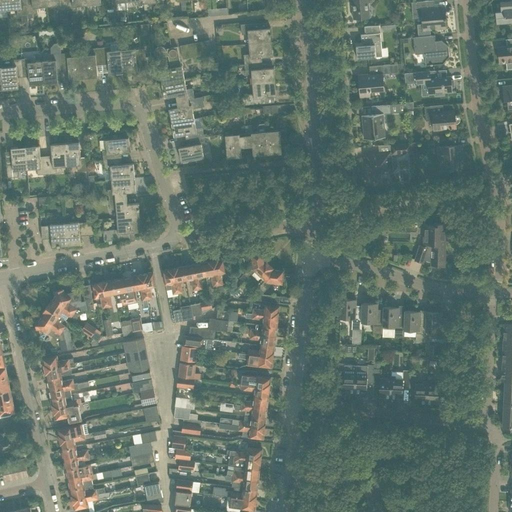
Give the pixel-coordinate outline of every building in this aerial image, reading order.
[(20,0),(5,0),(7,10),(16,9),(17,18),(20,17),(21,23),(28,22),(28,14),(27,15),(26,1),(20,2),(20,0)] [(46,7),(45,0),(31,0),(31,1),(26,1),(27,15),(28,14),(37,14),(36,7),(46,7)] [(45,0),(46,7),(56,6),(57,12),(58,12),(67,11),(65,0),(45,0)] [(65,0),(67,11),(77,10),(76,6),(86,5),(85,0),(65,0)] [(85,0),(86,5),(96,4),(97,11),(100,10),(100,14),(107,14),(107,10),(105,0),(85,0)] [(105,0),(107,10),(113,9),(117,9),(116,3),(126,2),(126,0),(105,0)] [(351,0),(353,19),(365,18),(364,10),(369,10),(368,2),(372,1),(373,0),(351,0)] [(434,0),(416,2),(410,2),(411,18),(421,17),(422,24),(415,24),(416,35),(429,34),(429,30),(446,28),(445,20),(446,19),(444,7),(434,7),(434,0)] [(503,11),(495,12),(496,24),(506,23),(511,22),(511,0),(501,0),(502,1),(500,2),(501,10),(503,10),(503,11)] [(67,11),(58,12),(59,19),(68,19),(67,11)] [(249,44),(271,42),(270,28),(254,29),(254,23),(241,24),(242,34),(248,34),(249,44)] [(379,25),(374,25),(364,26),(364,32),(366,32),(366,34),(360,35),(361,42),(364,42),(364,45),(356,46),(357,59),(376,57),(375,57),(382,56),(379,25)] [(425,36),(416,37),(413,37),(415,54),(425,53),(426,65),(432,65),(443,64),(449,56),(448,46),(441,40),(435,41),(434,35),(425,36)] [(511,38),(506,39),(507,47),(504,47),(505,49),(498,50),(499,60),(501,60),(501,62),(505,61),(506,69),(511,68),(511,38)] [(209,40),(203,41),(206,55),(211,54),(209,40)] [(203,41),(197,42),(200,56),(206,55),(203,41)] [(200,56),(197,42),(192,43),(194,57),(200,56)] [(271,42),(249,44),(249,54),(243,54),(244,64),(263,63),(262,57),(272,56),(271,42)] [(51,60),(41,61),(43,84),(58,83),(56,67),(62,66),(61,53),(60,43),(54,43),(50,48),(51,60)] [(103,47),(100,47),(102,60),(107,60),(109,74),(123,73),(121,50),(120,43),(110,44),(110,46),(103,47)] [(194,57),(192,43),(186,44),(188,58),(194,57)] [(188,58),(186,44),(180,45),(182,59),(188,58)] [(184,79),(184,75),(182,65),(181,66),(177,47),(167,49),(167,51),(166,51),(165,48),(162,46),(159,46),(156,48),(155,50),(155,53),(156,56),(163,55),(163,57),(168,56),(170,68),(159,70),(162,84),(184,79)] [(91,54),(81,55),(83,78),(97,77),(96,61),(102,60),(100,47),(98,48),(91,48),(91,54)] [(135,48),(121,50),(123,73),(137,71),(136,60),(145,59),(144,49),(135,49),(135,48)] [(83,78),(81,55),(71,56),(71,52),(61,53),(62,66),(68,66),(69,79),(83,78)] [(31,58),(21,59),(22,72),(28,71),(29,85),(43,84),(41,61),(32,62),(31,58)] [(12,66),(2,66),(4,89),(18,88),(17,72),(22,72),(21,59),(11,59),(12,66)] [(263,68),(263,63),(244,64),(245,74),(251,74),(252,84),(275,82),(273,68),(263,68)] [(384,73),(398,72),(397,64),(383,65),(384,73)] [(430,71),(404,73),(405,84),(416,83),(416,84),(427,83),(428,94),(435,93),(435,96),(443,95),(442,92),(452,92),(451,87),(454,87),(453,80),(451,80),(451,76),(430,78),(430,71)] [(382,73),(368,74),(358,75),(360,97),(369,96),(369,91),(384,90),(382,73)] [(186,89),(184,79),(162,84),(164,98),(175,96),(176,101),(194,98),(192,88),(186,89)] [(247,94),(247,98),(242,98),(243,105),(248,105),(250,104),(260,104),(260,97),(276,96),(275,82),(252,84),(253,94),(247,94)] [(511,85),(502,86),(503,97),(506,97),(507,109),(511,108),(511,85)] [(176,101),(177,107),(169,109),(171,123),(194,119),(192,109),(204,106),(202,96),(194,98),(176,101)] [(389,104),(381,105),(371,106),(372,114),(362,115),(364,139),(385,137),(383,114),(390,113),(389,104)] [(276,105),(267,106),(263,106),(263,113),(277,112),(276,105)] [(454,111),(444,112),(430,113),(430,106),(424,106),(425,121),(433,120),(434,130),(455,128),(455,124),(457,123),(459,122),(460,119),(459,117),(457,115),(454,115),(454,111)] [(196,128),(194,119),(171,123),(174,137),(190,134),(191,139),(204,137),(202,127),(196,128)] [(257,126),(258,132),(245,133),(246,147),(252,147),(253,156),(267,154),(264,128),(264,124),(259,124),(257,126)] [(268,127),(264,128),(267,154),(281,153),(280,142),(286,141),(285,130),(268,131),(268,127)] [(246,147),(245,133),(228,135),(228,131),(224,131),(225,135),(226,148),(227,158),(241,157),(240,148),(246,147)] [(105,139),(106,150),(102,150),(103,160),(116,159),(116,153),(130,152),(128,137),(117,138),(111,139),(105,139)] [(204,137),(191,139),(192,145),(178,147),(181,162),(204,158),(202,148),(206,147),(204,137)] [(454,145),(444,146),(443,140),(437,140),(438,146),(439,158),(445,158),(446,170),(463,168),(461,149),(454,150),(454,145),(455,145),(454,145)] [(79,142),(65,143),(67,166),(77,165),(77,172),(88,171),(86,157),(80,158),(79,142)] [(67,166),(65,143),(50,144),(52,160),(46,161),(47,174),(57,173),(57,167),(67,166)] [(411,151),(410,143),(390,144),(391,154),(411,153),(411,151)] [(39,145),(25,146),(27,169),(37,169),(37,175),(47,174),(46,161),(41,161),(39,145)] [(27,169),(25,146),(11,148),(12,164),(6,164),(7,177),(18,176),(17,170),(27,169)] [(389,157),(389,153),(369,154),(370,162),(366,162),(368,185),(380,184),(379,172),(383,172),(383,169),(390,169),(390,171),(391,171),(393,171),(395,169),(396,167),(397,165),(397,162),(396,160),(394,158),(392,157),(389,157)] [(116,159),(103,160),(104,170),(110,169),(111,179),(134,177),(133,163),(117,165),(116,159)] [(134,177),(111,179),(112,189),(108,190),(109,200),(126,198),(126,192),(135,192),(134,177)] [(127,204),(126,198),(109,200),(109,210),(116,209),(117,219),(140,217),(138,203),(127,204)] [(118,229),(114,229),(103,230),(104,241),(130,238),(130,232),(141,231),(140,217),(117,219),(118,229)] [(88,235),(87,222),(78,222),(78,221),(64,223),(66,246),(80,244),(80,236),(88,235)] [(50,224),(50,225),(41,226),(42,239),(51,238),(52,247),(66,246),(64,223),(50,224)] [(419,245),(416,256),(414,260),(422,263),(423,260),(431,262),(431,265),(444,266),(446,223),(434,223),(434,225),(424,225),(423,246),(419,245)] [(247,270),(244,274),(238,279),(242,283),(254,270),(259,264),(260,266),(265,260),(263,250),(249,253),(252,268),(248,272),(247,270)] [(223,258),(213,260),(218,285),(223,284),(221,274),(226,273),(223,258)] [(213,260),(203,262),(206,276),(211,275),(213,286),(218,285),(213,260)] [(273,268),(265,260),(260,266),(259,264),(254,270),(262,279),(258,283),(258,288),(270,274),(269,273),(273,268)] [(203,262),(193,264),(198,289),(203,288),(200,277),(206,276),(203,262)] [(193,264),(183,266),(186,280),(191,279),(193,290),(198,289),(193,264)] [(186,280),(183,266),(173,268),(178,293),(183,292),(180,281),(186,280)] [(233,272),(237,276),(242,271),(238,267),(233,272)] [(178,293),(173,268),(163,270),(166,290),(172,289),(173,294),(178,293)] [(270,274),(258,288),(256,300),(279,303),(280,296),(263,294),(263,292),(272,283),(282,284),(283,269),(273,268),(274,268),(273,268),(269,273),(270,274)] [(153,272),(143,274),(147,299),(152,298),(150,287),(156,286),(153,272)] [(147,299),(143,274),(132,276),(135,290),(140,289),(144,307),(149,306),(147,299)] [(132,276),(122,278),(127,303),(128,305),(128,309),(139,307),(137,301),(135,290),(132,276)] [(112,280),(115,294),(117,302),(122,301),(123,306),(128,305),(127,303),(122,278),(112,280)] [(112,306),(110,295),(115,294),(112,280),(102,282),(107,307),(112,306)] [(107,307),(102,282),(92,284),(95,298),(100,297),(102,308),(107,307)] [(93,299),(92,294),(90,284),(82,286),(85,301),(93,299)] [(55,296),(53,299),(74,313),(77,309),(67,303),(71,298),(64,294),(63,289),(54,291),(55,296)] [(74,313),(53,299),(52,299),(51,300),(46,307),(59,316),(62,311),(76,320),(79,315),(79,312),(74,313)] [(361,322),(362,306),(356,305),(356,304),(352,304),(352,299),(340,299),(339,318),(350,319),(352,319),(351,329),(361,329),(361,322)] [(205,302),(200,303),(202,314),(212,308),(211,304),(205,305),(205,302)] [(202,314),(200,303),(190,305),(191,307),(192,316),(193,316),(202,314)] [(362,303),(362,306),(361,322),(373,323),(372,333),(382,333),(383,326),(382,326),(383,310),(377,309),(377,308),(374,308),(374,303),(362,303)] [(253,309),(252,313),(278,316),(279,306),(264,304),(264,310),(253,308),(253,309)] [(59,316),(46,307),(41,314),(41,316),(63,331),(65,339),(66,342),(72,341),(70,331),(67,328),(65,326),(61,323),(64,319),(59,316)] [(192,316),(191,307),(181,309),(183,320),(194,318),(193,316),(192,316)] [(383,307),(383,310),(382,326),(383,326),(394,327),(394,337),(404,337),(404,330),(403,330),(404,314),(398,313),(398,312),(395,312),(395,307),(383,307)] [(183,320),(181,309),(173,310),(175,322),(183,320)] [(218,309),(217,319),(229,320),(230,310),(218,309)] [(404,311),(404,314),(403,330),(404,330),(416,331),(415,341),(425,341),(426,331),(425,331),(426,318),(420,317),(420,316),(416,316),(416,311),(404,311)] [(426,331),(425,341),(424,356),(433,357),(434,345),(429,345),(429,338),(444,338),(444,339),(451,340),(451,330),(447,330),(448,319),(441,318),(441,317),(438,317),(438,312),(426,312),(426,318),(425,331),(426,331)] [(278,316),(252,313),(252,318),(262,319),(262,325),(276,326),(278,316)] [(63,331),(41,316),(39,319),(34,320),(36,329),(41,329),(57,339),(58,338),(62,340),(65,339),(63,331)] [(511,317),(511,323),(504,323),(503,335),(511,334),(511,317)] [(143,329),(142,323),(140,318),(131,320),(133,331),(143,329)] [(229,320),(217,319),(211,318),(209,319),(208,328),(210,328),(228,331),(229,320)] [(107,335),(113,334),(112,326),(110,319),(104,320),(107,335)] [(133,331),(130,320),(120,322),(123,335),(133,333),(133,331)] [(92,338),(95,332),(97,330),(87,323),(81,331),(92,338)] [(255,329),(250,329),(250,333),(275,337),(276,326),(262,325),(256,324),(255,329)] [(190,326),(189,336),(203,338),(208,338),(209,328),(208,328),(190,326)] [(275,337),(250,333),(249,338),(260,340),(259,345),(274,347),(275,337)] [(511,334),(503,335),(503,346),(511,346),(511,334)] [(203,338),(189,336),(183,335),(182,345),(196,347),(202,348),(203,338)] [(144,338),(129,341),(123,342),(126,352),(146,348),(144,338)] [(196,347),(182,345),(180,360),(194,361),(196,347)] [(248,349),(247,354),(273,357),(274,347),(259,345),(259,350),(248,349)] [(511,346),(503,346),(502,357),(511,357),(511,346)] [(148,358),(146,348),(126,352),(128,363),(148,358)] [(242,353),(241,358),(248,359),(247,364),(271,367),(273,357),(247,354),(242,353)] [(58,361),(57,355),(42,358),(45,368),(74,362),(73,358),(58,361)] [(511,357),(502,357),(501,369),(511,369),(511,357)] [(148,358),(128,363),(130,373),(131,372),(150,368),(148,358)] [(74,362),(45,368),(46,374),(44,374),(45,378),(46,378),(47,379),(61,376),(71,373),(70,367),(76,366),(75,362),(74,362)] [(180,362),(178,376),(195,378),(199,379),(200,373),(195,372),(197,364),(180,362)] [(344,363),(338,363),(337,381),(343,381),(343,391),(348,391),(348,393),(354,393),(355,365),(344,364),(344,363)] [(355,365),(354,393),(360,394),(360,392),(366,392),(366,382),(373,383),(373,369),(374,365),(367,364),(367,365),(355,365)] [(150,368),(131,372),(133,382),(152,378),(150,368)] [(373,369),(373,383),(372,387),(379,387),(378,397),(384,397),(384,399),(390,399),(391,376),(387,375),(387,378),(379,378),(380,369),(373,369)] [(511,369),(501,369),(501,380),(511,380),(511,369)] [(270,377),(256,375),(256,371),(249,370),(242,372),(240,384),(269,388),(270,377)] [(391,376),(390,399),(396,399),(396,398),(402,398),(402,388),(408,388),(409,374),(409,370),(403,370),(402,379),(395,379),(395,376),(391,376)] [(409,374),(408,388),(408,392),(415,392),(414,402),(420,403),(420,404),(426,405),(427,381),(423,381),(422,384),(415,384),(416,374),(409,374)] [(427,381),(426,405),(432,405),(432,403),(437,403),(438,393),(444,394),(448,394),(448,375),(439,374),(438,385),(431,384),(431,381),(427,381)] [(62,381),(61,376),(47,379),(49,389),(74,383),(73,379),(62,381)] [(193,388),(195,378),(178,376),(177,386),(193,388)] [(134,392),(140,391),(154,389),(154,388),(152,378),(133,382),(132,382),(134,392)] [(8,379),(0,380),(0,391),(10,390),(8,379)] [(77,383),(74,383),(49,389),(51,399),(71,395),(70,390),(90,385),(89,380),(77,383)] [(511,380),(501,380),(501,381),(504,381),(504,392),(511,392),(511,380)] [(269,388),(240,384),(239,389),(254,391),(253,396),(268,398),(269,388)] [(197,389),(193,388),(177,386),(176,397),(196,399),(197,389)] [(154,389),(140,391),(140,392),(143,405),(156,402),(154,389)] [(10,390),(0,391),(0,402),(12,400),(10,390)] [(511,392),(504,392),(503,403),(511,403),(511,392)] [(72,400),(71,395),(51,399),(53,409),(78,403),(77,399),(72,400)] [(267,408),(268,398),(253,396),(253,401),(242,400),(241,405),(267,408)] [(198,399),(196,399),(176,397),(175,406),(189,408),(194,409),(195,404),(201,404),(202,400),(198,399)] [(12,400),(0,402),(0,417),(11,416),(10,413),(15,412),(12,400)] [(55,419),(68,416),(69,422),(81,420),(78,403),(53,409),(55,419)] [(511,403),(503,403),(503,415),(511,415),(511,403)] [(265,418),(267,408),(241,405),(235,404),(234,409),(245,410),(244,416),(265,418)] [(143,408),(145,415),(158,412),(157,405),(143,408)] [(188,418),(189,408),(175,406),(174,417),(188,418)] [(511,415),(503,415),(502,426),(510,427),(510,433),(511,432),(511,415)] [(232,418),(231,424),(264,428),(265,418),(244,416),(244,420),(232,418)] [(199,433),(200,420),(183,418),(182,431),(199,433)] [(86,423),(67,427),(57,429),(59,439),(84,434),(88,433),(86,423)] [(219,423),(218,428),(220,428),(227,429),(243,431),(242,436),(263,439),(264,428),(231,424),(219,423)] [(105,430),(93,432),(95,438),(107,436),(105,430)] [(142,443),(151,441),(157,440),(155,430),(140,433),(142,443)] [(0,450),(5,450),(7,455),(14,454),(13,448),(14,448),(14,446),(15,445),(14,441),(13,441),(12,436),(9,437),(8,431),(0,432),(0,450)] [(84,434),(59,439),(61,449),(76,446),(74,441),(85,439),(84,434)] [(186,437),(174,435),(172,448),(184,449),(186,437)] [(153,451),(151,441),(142,443),(128,446),(130,456),(153,451)] [(76,446),(61,449),(63,459),(88,454),(87,449),(77,451),(76,446)] [(247,452),(230,450),(229,455),(261,459),(262,448),(247,447),(247,452)] [(176,449),(175,458),(189,460),(190,450),(176,449)] [(155,461),(153,451),(130,456),(132,466),(155,461)] [(89,459),(88,454),(63,459),(65,469),(85,465),(84,460),(89,459)] [(261,459),(229,455),(228,465),(233,466),(259,469),(261,459)] [(24,458),(18,459),(21,471),(27,470),(24,458)] [(18,459),(12,460),(15,472),(21,471),(18,459)] [(178,469),(179,469),(189,470),(194,471),(196,461),(180,459),(178,469)] [(15,472),(12,460),(6,462),(9,474),(15,472)] [(6,462),(0,463),(3,475),(9,474),(6,462)] [(85,465),(65,469),(68,479),(92,474),(90,464),(85,465)] [(233,476),(258,479),(259,469),(233,466),(232,471),(228,471),(227,475),(233,476)] [(102,472),(103,477),(111,476),(111,477),(122,474),(121,468),(102,472)] [(92,474),(68,479),(70,489),(84,486),(93,484),(92,479),(97,478),(96,473),(92,474)] [(143,484),(148,483),(146,473),(134,476),(136,486),(142,484),(143,484)] [(233,476),(232,481),(237,482),(236,487),(238,487),(257,489),(258,479),(233,476)] [(176,489),(192,491),(193,481),(177,479),(176,489)] [(148,483),(143,484),(147,501),(163,502),(159,481),(149,483),(148,483)] [(84,486),(70,489),(72,499),(105,492),(104,487),(96,489),(94,489),(93,484),(84,486)] [(228,491),(227,496),(256,499),(257,489),(238,487),(234,487),(233,491),(228,491)] [(192,491),(176,489),(174,503),(190,505),(192,491)] [(105,492),(72,499),(74,509),(80,508),(80,511),(89,511),(87,501),(108,496),(108,492),(105,492)] [(256,499),(227,496),(226,508),(226,510),(228,511),(239,511),(240,508),(254,510),(256,499)] [(162,504),(142,502),(143,511),(162,511),(163,511),(162,504)]
